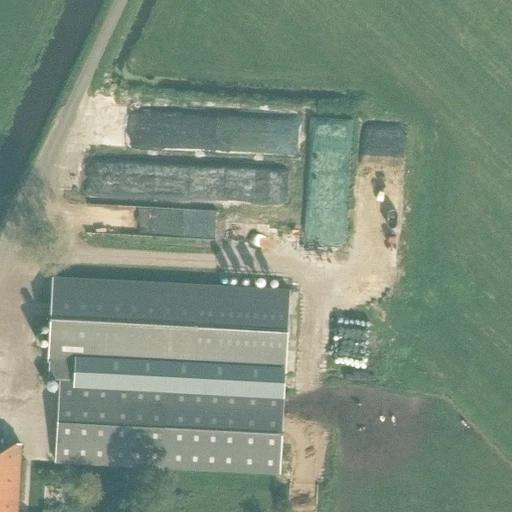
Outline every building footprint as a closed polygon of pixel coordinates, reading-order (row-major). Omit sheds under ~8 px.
[(218,150),(293,153),(294,120),(220,117),(218,150)] [(348,241),(353,121),(311,120),(307,239),(348,241)] [(217,237),(218,210),(159,209),(158,236),(217,237)] [(75,364),(195,370),(283,375),(288,292),(52,279),(48,363),(49,363),(48,381),(74,382),(75,364)] [(165,470),(169,388),(60,382),(55,464),(165,470)] [(0,511),(17,511),(21,445),(2,444),(2,440),(0,440),(0,511)]
